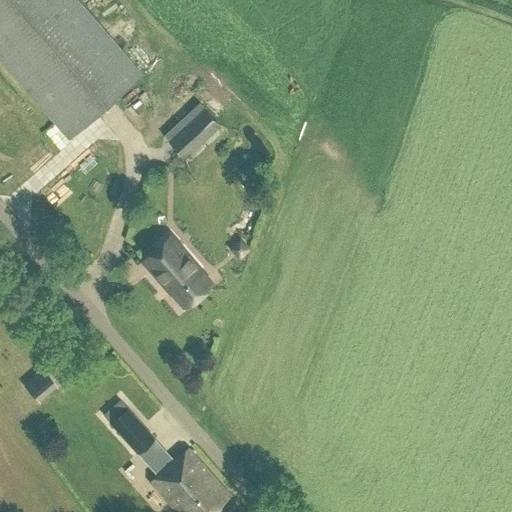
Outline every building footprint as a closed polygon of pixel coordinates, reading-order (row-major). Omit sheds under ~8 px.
[(0,0),(0,58),(72,139),(145,74),(79,0),(0,0)] [(186,158),(221,125),(203,106),(168,139),(186,158)] [(186,302),(212,278),(181,243),(182,243),(169,228),(141,253),(166,280),(167,280),(186,302)] [(22,399),(31,415),(47,406),(38,390),(22,399)] [(149,467),(162,456),(150,442),(155,438),(121,399),(104,414),(149,467)] [(179,511),(217,511),(235,496),(191,450),(152,485),(176,511),(178,510),(179,511)]
